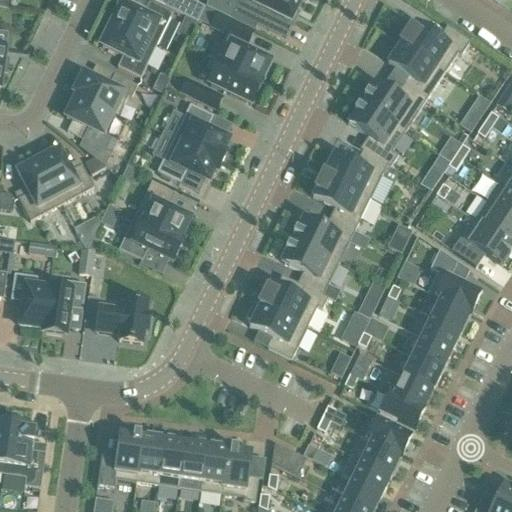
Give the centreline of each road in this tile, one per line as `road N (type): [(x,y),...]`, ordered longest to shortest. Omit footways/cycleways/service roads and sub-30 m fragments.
road 1 (tertiary): [(355,0),(183,355)]
road 2 (residential): [(0,124),(29,122),(90,0)]
road 3 (residential): [(183,355),(311,416)]
road 4 (residential): [(82,392),(65,511)]
